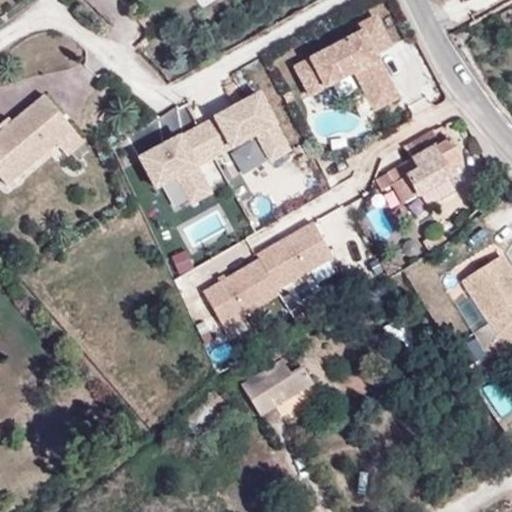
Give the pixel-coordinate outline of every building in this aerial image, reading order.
[(312,60),(296,69),(310,97),(355,74),(365,93),(383,83),(387,91),(392,88),(376,56),(391,48),(376,19),(360,27),(363,34),(321,56),(324,62),(316,67),(312,60)] [(312,60),(316,67),(324,62),(321,56),(312,60)] [(398,99),(392,88),(387,91),(383,83),(365,93),(375,111),(398,99)] [(245,173),(294,151),(268,94),(143,150),(172,213),(216,192),(203,164),(234,150),(245,173)] [(44,96),(0,131),(0,181),(6,189),(57,147),(68,159),(84,145),(44,96)] [(393,185),(404,205),(452,179),(445,166),(459,158),(450,140),(440,146),(432,133),(404,148),(412,161),(375,182),(381,192),(393,185)] [(203,283),(222,323),(340,265),(321,225),(203,283)] [(511,271),(504,258),(463,283),(496,338),(511,346),(511,271)] [(283,360),(242,386),(262,417),(275,409),(270,400),(280,394),(286,402),(312,386),(301,368),(291,374),(283,360)]
